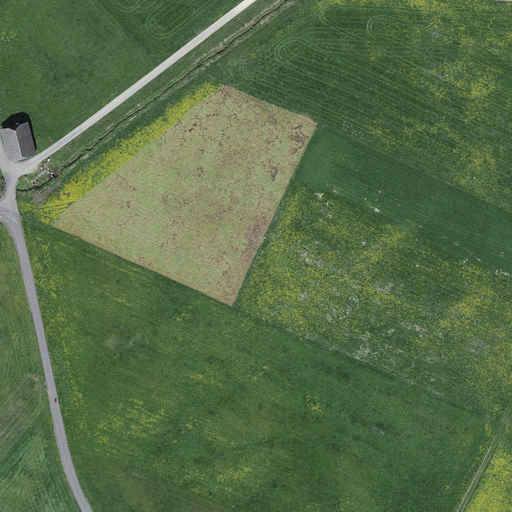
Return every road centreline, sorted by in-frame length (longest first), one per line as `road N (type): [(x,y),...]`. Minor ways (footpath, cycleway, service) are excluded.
road 1 (unclassified): [(86,511),(64,454),(12,218)]
road 2 (track): [(11,183),(252,0)]
